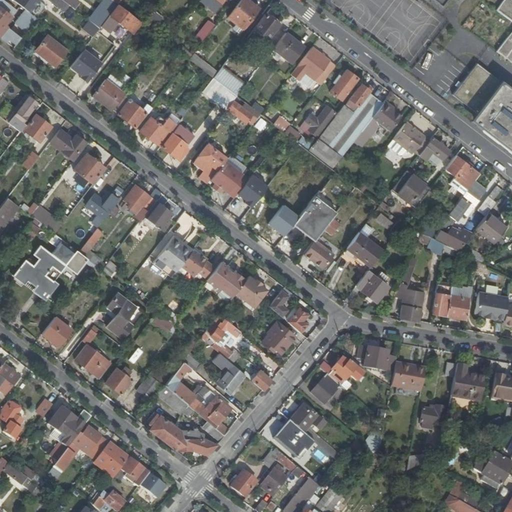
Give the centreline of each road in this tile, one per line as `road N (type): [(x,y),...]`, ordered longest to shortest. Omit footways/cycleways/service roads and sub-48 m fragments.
road 1 (residential): [(338,317),(0,53)]
road 2 (residential): [(511,169),(290,0)]
road 3 (residential): [(0,330),(201,484)]
road 4 (residential): [(201,484),(338,317)]
road 5 (residential): [(511,353),(338,317)]
